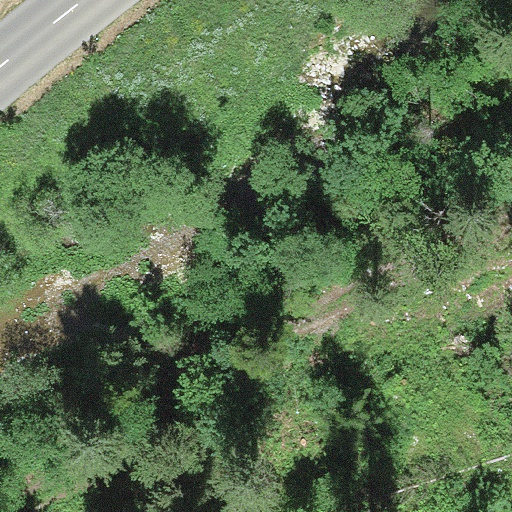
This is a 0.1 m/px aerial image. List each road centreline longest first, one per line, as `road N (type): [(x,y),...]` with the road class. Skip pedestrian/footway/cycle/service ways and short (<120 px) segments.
road 1 (track): [(511,154),(360,275),(286,322)]
road 2 (secondary): [(97,0),(0,80)]
